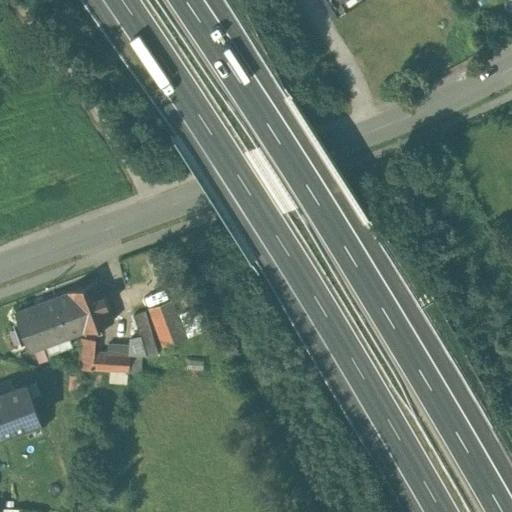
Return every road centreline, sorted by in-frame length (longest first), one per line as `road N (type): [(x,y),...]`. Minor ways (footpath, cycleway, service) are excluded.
road 1 (motorway): [(125,0),(292,251),(451,511)]
road 2 (motorway): [(511,511),(340,230),(187,0)]
road 3 (residential): [(6,0),(163,211)]
road 4 (secondary): [(163,211),(374,131)]
road 5 (secondary): [(0,269),(163,211)]
road 6 (secondary): [(374,131),(511,68)]
road 7 (residential): [(306,0),(349,64),(374,131)]
